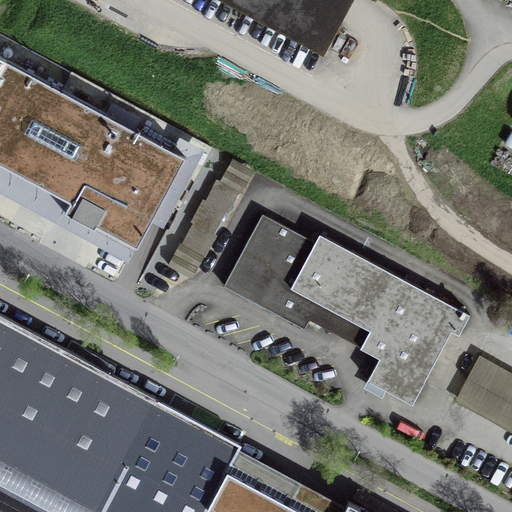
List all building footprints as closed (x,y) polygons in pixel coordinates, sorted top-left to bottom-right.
[(238,0),(345,57),(376,0),(238,0)] [(70,213),(136,248),(182,161),(0,65),(0,163),(75,203),(70,213)] [(252,168),(226,155),(169,266),(195,280),(252,168)] [(225,290),(421,390),(467,312),(268,209),(225,290)] [(0,511),(377,511),(349,497),(341,511),(318,511),(233,472),(246,448),(0,316),(0,511)] [(459,405),(511,433),(511,371),(485,356),(459,405)]
